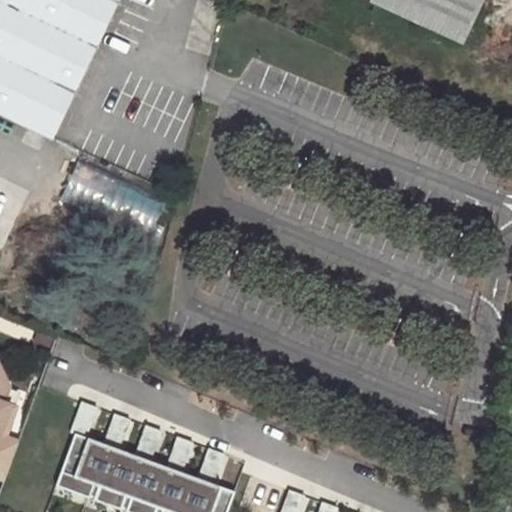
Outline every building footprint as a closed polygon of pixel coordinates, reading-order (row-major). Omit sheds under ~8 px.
[(0,0),(0,116),(50,141),(118,0),(0,0)] [(481,0),(367,0),(368,0),(462,44),(481,0)] [(141,224),(153,194),(78,165),(67,195),(141,224)] [(0,368),(0,479),(7,482),(20,444),(6,439),(17,409),(4,405),(10,390),(0,368)] [(235,511),(243,490),(79,433),(59,490),(121,511),(235,511)]
